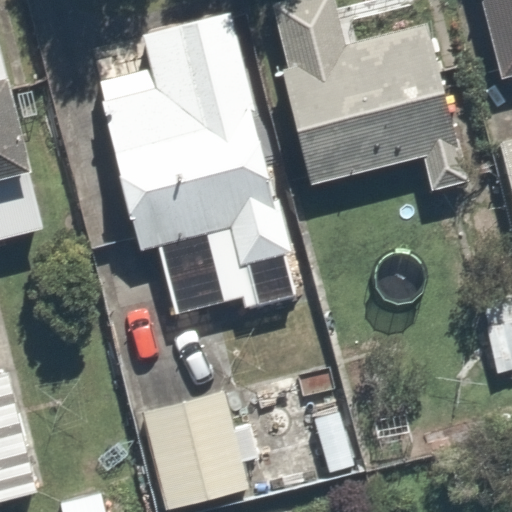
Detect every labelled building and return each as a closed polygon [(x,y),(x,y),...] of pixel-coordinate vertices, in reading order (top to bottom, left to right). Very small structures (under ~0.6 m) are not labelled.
[(100,67),(143,247),(162,242),(177,306),(244,290),(250,314),(308,300),(236,0),(217,0),(138,19),(147,56),(100,67)] [(435,192),(485,179),(443,17),(357,40),(346,0),(265,0),(313,185),(426,156),(435,192)] [(511,0),(486,0),(508,81),(511,79),(511,0)] [(0,2),(0,175),(41,165),(0,2)] [(511,132),(500,136),(511,179),(511,132)] [(511,286),(476,296),(497,377),(511,373),(511,286)] [(149,412),(170,509),(246,493),(207,310),(107,331),(126,417),(149,412)] [(15,367),(0,370),(0,500),(43,490),(15,367)] [(353,398),(313,408),(328,471),(368,461),(353,398)] [(56,511),(117,511),(111,486),(56,499),(59,511),(56,511)]
